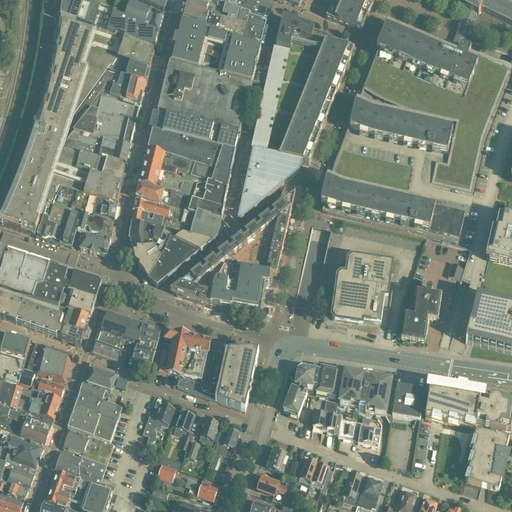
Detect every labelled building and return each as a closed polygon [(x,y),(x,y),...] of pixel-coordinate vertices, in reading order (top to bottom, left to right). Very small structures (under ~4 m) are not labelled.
[(71,0),(62,0),(61,22),(76,27),(116,40),(117,37),(129,42),(131,42),(131,43),(154,52),(159,35),(144,30),(144,29),(136,25),(119,18),(119,19),(71,0)] [(132,0),(164,14),(164,12),(167,0),(132,0)] [(186,0),(180,23),(218,34),(218,35),(231,40),(240,12),(218,5),(210,3),(209,5),(209,6),(186,0)] [(250,2),(245,0),(218,0),(218,5),(240,12),(246,14),(250,2)] [(285,0),(284,2),(300,8),(303,0),(285,0)] [(334,0),(326,20),(362,34),(375,0),(334,0)] [(451,0),(466,7),(465,10),(467,11),(460,25),(457,32),(452,47),(462,50),(476,16),(478,17),(481,11),(511,25),(511,0),(495,0),(495,1),(493,0),(451,0)] [(250,2),(246,14),(250,15),(250,17),(267,23),(268,23),(273,10),(272,9),(250,2)] [(119,18),(136,25),(144,29),(144,30),(159,35),(163,18),(131,3),(129,8),(127,7),(125,12),(127,13),(125,18),(120,16),(119,18)] [(240,12),(231,40),(260,50),(267,25),(266,25),(266,24),(267,24),(267,23),(250,17),(250,15),(246,14),(240,12)] [(309,167),(343,81),(354,53),(349,52),(350,48),(283,21),(238,221),(239,221),(241,221),(242,221),(243,221),(244,220),(299,176),(303,166),(309,167)] [(3,222),(3,224),(4,225),(4,227),(34,237),(38,225),(39,225),(44,210),(46,210),(49,211),(49,210),(59,188),(44,182),(54,162),(60,164),(57,172),(70,176),(68,180),(90,188),(91,185),(104,190),(119,196),(121,187),(121,186),(76,172),(77,166),(71,164),(72,158),(67,157),(68,151),(64,150),(64,146),(68,140),(73,133),(80,124),(76,116),(102,80),(105,76),(116,47),(152,59),(154,52),(131,43),(131,42),(129,42),(117,37),(116,40),(76,27),(75,28),(61,23),(61,25),(56,56),(41,121),(45,123),(41,133),(36,131),(33,141),(34,142),(32,150),(22,177),(7,212),(3,222)] [(180,23),(170,64),(252,85),(252,84),(260,50),(231,40),(218,35),(218,34),(180,23)] [(379,56),(363,94),(410,113),(458,124),(456,133),(451,156),(448,167),(437,165),(433,184),(470,192),(481,143),(481,140),(483,137),(508,74),(509,75),(509,74),(470,58),(471,57),(461,53),(460,54),(447,49),(433,43),(396,29),(390,26),(388,34),(477,70),(468,92),(379,56)] [(388,34),(379,56),(468,92),(477,70),(388,34)] [(105,76),(102,80),(108,72),(109,72),(117,62),(134,67),(149,72),(150,72),(151,67),(150,67),(149,67),(152,59),(116,47),(105,76)] [(102,80),(76,116),(80,124),(90,111),(100,98),(104,100),(106,92),(111,89),(113,90),(114,88),(116,82),(104,78),(108,73),(109,73),(117,62),(109,72),(108,72),(102,80)] [(117,62),(109,73),(146,85),(149,72),(134,67),(117,62)] [(252,86),(252,85),(170,64),(158,115),(239,136),(239,135),(240,135),(240,134),(241,131),(242,126),(243,123),(244,118),(241,117),(244,106),(245,101),(248,102),(249,98),(249,97),(250,94),(250,93),(252,86)] [(108,73),(104,78),(116,82),(114,88),(143,97),(146,85),(109,73),(108,73)] [(106,92),(104,100),(140,111),(143,97),(114,88),(113,90),(111,89),(106,92)] [(363,94),(357,110),(456,133),(458,124),(410,113),(363,94)] [(100,98),(90,111),(102,115),(136,125),(140,111),(104,100),(100,98)] [(353,120),(350,134),(451,156),(456,133),(357,110),(353,120)] [(90,111),(80,124),(73,133),(93,139),(131,149),(136,125),(102,115),(90,111)] [(239,136),(158,115),(153,133),(228,152),(229,152),(236,154),(236,153),(235,153),(236,149),(236,147),(238,140),(239,136)] [(73,133),(68,140),(113,153),(112,153),(120,156),(120,155),(122,156),(128,158),(131,149),(93,139),(73,133)] [(236,154),(229,152),(228,152),(153,133),(148,151),(192,166),(231,178),(236,155),(236,154)] [(68,140),(64,146),(64,150),(68,151),(89,158),(97,160),(117,165),(117,166),(125,168),(128,158),(122,156),(120,155),(120,156),(112,153),(113,153),(68,140)] [(334,168),(332,175),(333,175),(334,175),(363,182),(365,178),(368,168),(369,166),(370,163),(372,158),(374,153),(375,151),(343,144),(340,151),(338,157),(337,159),(334,168)] [(68,151),(67,157),(72,158),(71,164),(77,166),(76,172),(121,186),(125,168),(117,166),(117,165),(97,160),(89,158),(68,151)] [(192,166),(148,151),(145,165),(176,173),(189,177),(192,166)] [(54,162),(44,182),(59,188),(78,194),(117,207),(117,206),(118,207),(120,197),(120,196),(120,197),(119,197),(119,196),(104,190),(91,185),(90,188),(68,180),(70,176),(57,172),(60,164),(54,162)] [(176,173),(145,165),(142,175),(205,195),(208,184),(189,177),(176,173)] [(230,179),(231,178),(192,166),(189,177),(208,184),(228,190),(230,179)] [(142,175),(140,186),(204,206),(207,195),(205,195),(142,175)] [(327,206),(327,210),(331,211),(409,229),(414,205),(360,193),(361,189),(361,188),(363,184),(363,182),(334,175),(332,182),(332,183),(331,186),(331,189),(327,206)] [(228,190),(208,184),(205,195),(207,195),(226,201),(227,193),(228,192),(227,192),(227,190),(228,190)] [(140,186),(136,200),(137,200),(184,215),(184,213),(210,221),(211,221),(222,223),(224,212),(225,212),(224,212),(204,206),(140,186)] [(59,188),(49,210),(53,211),(52,215),(63,219),(61,224),(61,225),(65,226),(67,222),(69,223),(72,214),(86,218),(88,211),(74,207),(78,194),(59,188)] [(78,194),(74,207),(88,211),(86,218),(89,219),(88,221),(93,223),(94,220),(114,225),(117,209),(117,208),(117,207),(78,194)] [(226,202),(226,201),(207,195),(204,206),(224,212),(224,211),(224,209),(225,204),(226,202)] [(137,200),(136,203),(170,214),(169,222),(193,228),(207,231),(207,232),(219,234),(221,224),(222,224),(222,223),(211,221),(210,221),(184,213),(184,215),(137,200)] [(288,202),(176,293),(177,298),(210,309),(211,309),(214,289),(224,270),(266,277),(269,278),(276,279),(293,205),(288,202)] [(415,202),(414,205),(435,210),(430,233),(459,240),(465,214),(415,202)] [(136,203),(134,214),(169,222),(170,214),(136,203)] [(414,205),(409,229),(430,233),(435,210),(414,205)] [(39,230),(37,236),(41,237),(41,238),(42,240),(45,241),(48,240),(55,242),(54,244),(60,246),(65,226),(61,225),(61,224),(63,219),(52,215),(53,211),(49,210),(49,211),(46,210),(44,219),(40,230),(39,230)] [(65,226),(60,246),(72,250),(77,233),(86,235),(86,237),(93,239),(111,244),(114,225),(94,220),(93,223),(88,221),(89,219),(86,218),(72,214),(69,223),(67,222),(65,226)] [(134,214),(132,225),(148,229),(152,230),(162,232),(190,239),(193,228),(169,222),(134,214)] [(511,221),(496,218),(486,260),(511,266),(511,221)] [(475,221),(473,228),(480,230),(482,223),(475,221)] [(131,233),(130,241),(133,251),(154,250),(152,242),(151,242),(151,244),(149,245),(148,240),(148,229),(132,225),(131,233)] [(193,228),(190,239),(213,245),(214,245),(213,244),(217,241),(219,235),(219,234),(207,232),(207,231),(193,228)] [(213,245),(190,239),(162,232),(152,230),(152,242),(154,250),(133,251),(132,251),(133,255),(135,264),(139,268),(139,270),(145,277),(145,278),(148,283),(161,261),(166,253),(171,241),(200,255),(213,245)] [(80,238),(79,244),(82,245),(80,253),(89,255),(94,257),(94,256),(104,259),(107,257),(109,249),(109,250),(111,244),(93,239),(93,240),(98,241),(97,242),(80,238)] [(156,289),(200,255),(171,241),(166,253),(161,261),(148,283),(156,289)] [(0,275),(0,291),(17,298),(29,261),(9,255),(7,259),(5,259),(0,275)] [(337,279),(332,317),(336,322),(362,326),(363,322),(380,325),(385,295),(388,295),(393,265),(352,259),(348,262),(346,277),(341,276),(337,279)] [(29,261),(17,298),(16,298),(25,300),(33,302),(37,290),(43,287),(50,267),(29,261)] [(37,290),(33,302),(37,303),(49,307),(49,306),(59,310),(64,293),(71,295),(72,293),(69,292),(70,289),(63,287),(67,275),(74,277),(75,275),(50,266),(50,267),(43,287),(37,290)] [(452,267),(448,280),(459,283),(463,271),(457,269),(458,268),(452,267)] [(214,289),(211,309),(260,317),(264,291),(267,291),(269,278),(266,277),(224,270),(214,289)] [(67,275),(63,287),(70,289),(69,292),(72,293),(71,295),(78,298),(96,303),(102,287),(99,282),(75,275),(74,277),(67,275)] [(404,317),(401,341),(425,345),(429,321),(438,323),(441,298),(432,296),(432,293),(432,292),(432,291),(431,291),(431,290),(430,290),(429,290),(428,290),(427,290),(427,291),(426,291),(426,292),(425,295),(416,294),(412,318),(404,317)] [(0,320),(16,326),(18,319),(19,319),(25,300),(16,298),(17,298),(0,291),(0,320)] [(64,293),(59,310),(89,319),(90,319),(91,318),(96,303),(78,298),(71,295),(64,293)] [(25,300),(19,319),(72,337),(73,334),(84,338),(90,319),(89,319),(59,310),(49,306),(49,307),(37,303),(33,302),(25,300)] [(470,326),(465,345),(466,346),(467,341),(511,351),(511,310),(478,303),(472,329),(470,329),(471,326),(470,326)] [(107,315),(93,356),(117,365),(121,353),(125,354),(128,344),(124,343),(131,324),(107,315)] [(18,319),(16,326),(80,349),(83,341),(72,337),(19,319),(18,319)] [(131,324),(124,343),(128,344),(125,354),(135,358),(130,370),(149,376),(161,333),(143,328),(131,324)] [(167,335),(158,375),(167,376),(167,377),(180,379),(187,352),(208,356),(210,344),(189,340),(189,339),(176,336),(175,337),(167,335)] [(0,385),(11,389),(18,391),(18,390),(25,373),(33,353),(31,353),(31,351),(33,346),(0,336),(0,385)] [(252,376),(253,369),(255,369),(258,355),(246,356),(213,345),(210,344),(208,356),(187,352),(180,379),(177,390),(245,415),(246,416),(249,401),(248,401),(251,387),(252,387),(254,376),(252,376)] [(25,373),(18,390),(30,393),(61,404),(65,393),(63,392),(34,382),(34,380),(36,374),(42,349),(36,347),(33,353),(25,373)] [(34,380),(34,382),(63,392),(72,358),(42,348),(42,349),(36,374),(34,380)] [(90,366),(83,386),(110,395),(110,394),(122,399),(127,384),(117,375),(90,366)] [(292,390),(284,413),(298,419),(305,400),(306,400),(308,390),(313,391),(314,390),(317,373),(302,370),(298,373),(295,388),(298,389),(297,392),(292,390)] [(317,373),(314,390),(317,390),(316,397),(335,400),(337,390),(338,390),(339,385),(338,385),(340,374),(321,371),(320,373),(317,373)] [(345,377),(340,407),(366,411),(365,415),(385,418),(391,385),(345,377)] [(11,389),(1,386),(0,388),(0,408),(53,426),(61,404),(30,393),(30,394),(18,391),(11,389)] [(83,386),(80,397),(106,406),(110,395),(83,386)] [(397,387),(392,419),(420,423),(425,391),(397,387)] [(430,389),(426,421),(443,426),(443,424),(459,429),(460,427),(476,431),(477,429),(479,430),(479,436),(476,435),(472,452),(473,452),(469,469),(470,469),(466,485),(499,494),(502,483),(500,482),(506,461),(499,459),(500,456),(504,457),(509,440),(497,438),(498,433),(500,433),(501,428),(511,430),(511,426),(511,403),(490,400),(488,409),(483,408),(484,399),(463,393),(463,395),(447,391),(446,393),(430,388),(430,389)] [(74,408),(67,431),(90,439),(111,446),(122,414),(123,412),(106,406),(80,397),(76,408),(74,408)] [(0,449),(9,453),(40,464),(44,453),(45,449),(53,426),(0,408),(0,449)] [(149,420),(143,437),(149,440),(147,445),(149,445),(151,445),(152,444),(154,444),(155,443),(155,442),(156,441),(157,440),(157,439),(157,438),(157,437),(157,436),(157,435),(156,435),(156,434),(156,433),(155,433),(155,432),(156,429),(161,431),(161,428),(168,430),(174,412),(162,408),(159,416),(157,416),(155,422),(149,420)] [(325,408),(324,415),(336,417),(337,411),(325,408)] [(183,432),(187,434),(181,451),(181,452),(187,454),(193,436),(189,434),(194,420),(182,415),(179,424),(177,423),(175,430),(177,430),(174,436),(181,438),(183,432)] [(315,416),(312,434),(322,435),(322,434),(327,435),(329,418),(315,416)] [(329,418),(327,435),(329,437),(334,438),(338,439),(338,441),(342,420),(329,418)] [(342,420),(338,441),(352,443),(352,444),(358,445),(358,447),(361,425),(342,422),(342,420)] [(201,440),(200,442),(201,444),(212,448),(213,444),(214,444),(219,427),(207,423),(201,439),(201,440)] [(361,425),(358,447),(371,449),(378,451),(381,431),(361,428),(362,426),(361,425)] [(223,448),(219,459),(226,461),(228,456),(232,457),(234,452),(240,436),(228,432),(223,448)] [(70,434),(64,451),(83,459),(82,460),(90,463),(107,468),(114,448),(111,446),(90,439),(89,441),(70,434)] [(193,446),(188,461),(195,464),(200,449),(193,446)] [(223,448),(218,446),(214,457),(219,459),(223,448)] [(0,464),(6,467),(35,478),(40,464),(9,453),(0,449),(0,464)] [(273,452),(267,470),(279,474),(280,474),(282,475),(285,467),(282,466),(286,456),(273,452)] [(62,455),(59,464),(71,468),(78,471),(79,470),(86,472),(86,473),(103,479),(107,468),(90,463),(88,467),(81,464),(81,462),(62,455)] [(162,459),(160,467),(166,469),(168,461),(162,459)] [(213,459),(206,480),(213,482),(216,473),(214,472),(216,465),(224,468),(225,464),(213,459)] [(299,469),(294,486),(299,487),(300,484),(310,488),(317,468),(313,466),(313,464),(308,462),(308,464),(306,464),(303,471),(299,469)] [(56,473),(75,480),(83,482),(83,481),(85,482),(84,484),(99,489),(101,485),(103,479),(86,473),(86,472),(79,470),(78,471),(71,468),(59,464),(56,473)] [(285,476),(283,483),(293,486),(294,481),(295,481),(299,466),(293,464),(289,477),(285,476)] [(317,468),(310,488),(321,492),(320,495),(325,497),(331,481),(326,479),(329,472),(327,471),(328,469),(323,467),(322,469),(317,468)] [(162,468),(158,481),(173,486),(177,473),(162,468)] [(8,487),(28,494),(29,494),(35,478),(14,471),(8,487)] [(108,509),(113,495),(99,490),(99,489),(84,484),(85,482),(83,481),(83,482),(75,480),(75,481),(57,475),(52,491),(85,502),(108,509)] [(349,483),(347,482),(342,498),(345,499),(343,505),(357,509),(361,497),(364,490),(359,489),(362,479),(351,475),(349,483)] [(262,480),(257,493),(274,499),(276,493),(285,496),(286,494),(292,496),(294,488),(287,486),(286,489),(278,486),(279,486),(262,480)] [(375,511),(384,486),(381,486),(382,484),(378,482),(377,484),(374,483),(374,481),(370,480),(369,481),(367,481),(364,490),(361,497),(367,499),(364,508),(375,511)] [(189,482),(186,489),(196,492),(196,491),(201,492),(198,499),(213,505),(214,504),(216,503),(217,500),(216,498),(218,493),(209,490),(209,488),(203,486),(203,487),(189,482)] [(0,483),(0,493),(4,495),(3,497),(16,501),(17,500),(24,503),(28,494),(0,484),(0,483)] [(107,511),(108,509),(85,502),(52,491),(46,506),(64,511),(107,511)] [(154,491),(152,498),(167,503),(169,496),(154,491)] [(400,508),(398,511),(412,511),(417,498),(415,497),(414,496),(412,495),(411,496),(405,494),(400,508)] [(0,510),(5,511),(20,511),(23,505),(0,497),(0,510)] [(435,511),(437,507),(436,506),(436,504),(432,503),(431,504),(425,502),(423,510),(421,509),(420,511),(435,511)]
